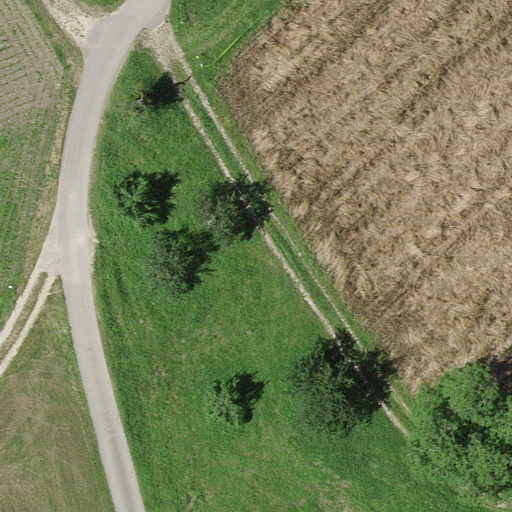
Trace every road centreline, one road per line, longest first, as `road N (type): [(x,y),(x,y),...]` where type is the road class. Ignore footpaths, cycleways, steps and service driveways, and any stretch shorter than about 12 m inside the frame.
road 1 (track): [(146,2),(281,245),(402,420),(461,481),(488,500),(511,504)]
road 2 (track): [(149,0),(102,71),(78,157),(69,232),(128,511)]
road 3 (track): [(69,232),(0,361)]
